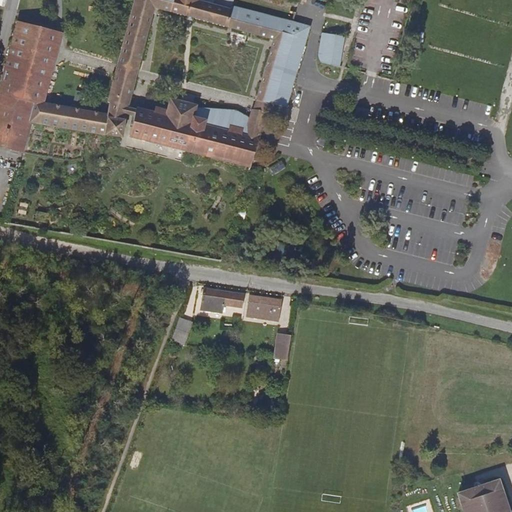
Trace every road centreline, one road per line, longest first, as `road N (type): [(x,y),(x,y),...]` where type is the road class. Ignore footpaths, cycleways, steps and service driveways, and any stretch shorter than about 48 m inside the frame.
road 1 (unclassified): [(0,239),(511,327)]
road 2 (track): [(190,273),(104,511)]
